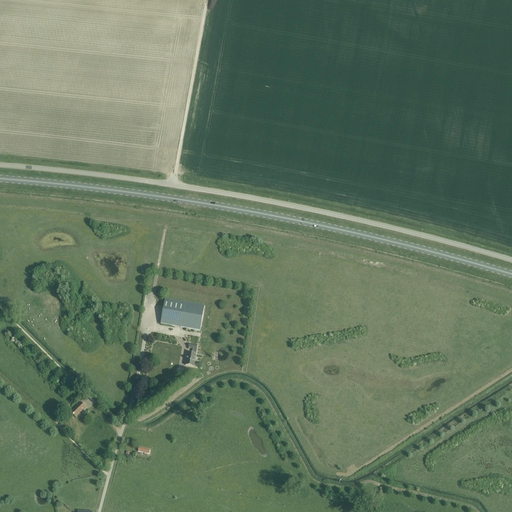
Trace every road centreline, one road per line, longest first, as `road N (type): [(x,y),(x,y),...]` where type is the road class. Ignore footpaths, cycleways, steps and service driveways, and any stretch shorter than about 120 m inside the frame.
road 1 (unclassified): [(0,164),(298,205),(511,261)]
road 2 (primary): [(0,178),(206,203),(511,274)]
road 3 (unclassified): [(99,511),(151,297)]
